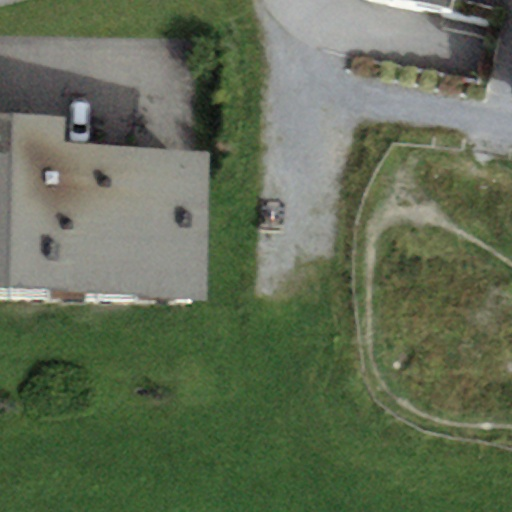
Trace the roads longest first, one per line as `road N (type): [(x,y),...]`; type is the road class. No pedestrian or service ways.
road 1 (track): [(302,0),(287,286)]
road 2 (track): [(302,86),(511,128)]
